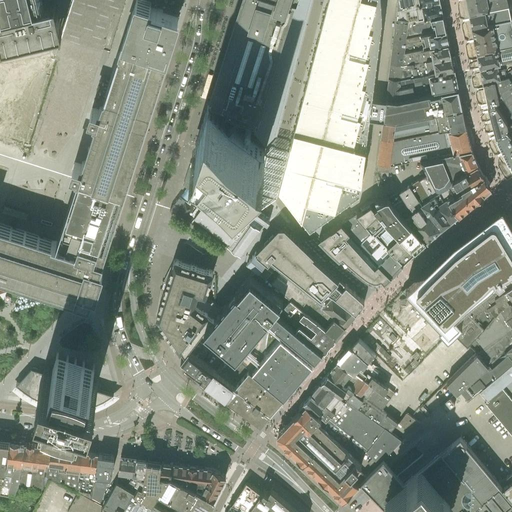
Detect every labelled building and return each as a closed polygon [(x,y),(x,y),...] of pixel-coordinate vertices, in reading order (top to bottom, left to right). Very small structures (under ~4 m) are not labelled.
[(0,0),(0,34),(2,44),(62,30),(55,1),(42,4),(40,0),(0,0)] [(70,0),(14,169),(68,186),(127,0),(70,0)] [(93,134),(92,134),(92,135),(93,135),(89,147),(88,147),(88,149),(85,161),(84,161),(83,162),(82,162),(81,165),(74,163),(72,169),(79,172),(78,175),(79,175),(79,176),(80,177),(81,177),(92,180),(92,182),(116,190),(116,188),(123,190),(123,189),(126,176),(127,177),(128,175),(127,175),(131,163),(132,163),(132,161),(131,161),(135,149),(136,149),(137,148),(136,147),(139,135),(140,135),(141,134),(140,134),(144,121),(145,122),(145,120),(148,108),(149,108),(150,106),(149,106),(153,94),(154,94),(154,93),(153,92),(157,80),(158,81),(158,79),(162,67),(163,65),(162,65),(167,51),(178,15),(150,6),(151,3),(141,0),(135,0),(123,40),(120,52),(119,51),(119,52),(118,52),(105,93),(106,93),(102,106),(101,106),(101,107),(99,107),(98,110),(92,108),(89,115),(96,117),(95,121),(97,122),(93,134)] [(197,140),(195,144),(222,165),(236,179),(268,150),(231,126),(237,120),(250,124),(253,115),(256,116),(255,118),(257,118),(257,117),(258,117),(254,130),(270,148),(271,143),(297,46),(308,4),(304,0),(241,0),(211,97),(213,98),(213,97),(224,101),(225,99),(228,100),(226,106),(214,102),(212,107),(208,103),(197,140)] [(333,209),(360,189),(369,117),(372,96),(381,18),(380,0),(327,0),(286,158),(285,164),(284,169),(284,174),(285,180),(286,185),(287,190),(289,196),(291,200),(294,205),(310,225),(333,209)] [(408,20),(443,13),(439,0),(438,0),(397,8),(396,18),(408,20)] [(507,0),(466,0),(469,13),(508,5),(507,0)] [(508,5),(469,13),(471,26),(511,18),(508,5)] [(406,36),(446,29),(443,13),(408,20),(396,18),(394,35),(406,36)] [(511,24),(511,18),(471,26),(474,39),(511,31),(511,24)] [(404,51),(448,43),(446,29),(406,36),(394,35),(392,50),(404,51)] [(511,31),(474,39),(477,52),(511,44),(511,31)] [(402,65),(451,55),(448,43),(404,51),(392,50),(390,64),(402,65)] [(511,44),(477,52),(480,67),(511,59),(511,44)] [(401,79),(454,68),(451,55),(402,65),(390,64),(388,77),(401,79)] [(511,59),(480,67),(482,80),(508,75),(510,76),(511,74),(511,59)] [(398,100),(458,88),(454,68),(401,79),(388,77),(386,98),(398,100)] [(482,80),(487,102),(494,101),(501,97),(503,96),(498,87),(511,77),(510,76),(508,75),(482,80)] [(503,96),(501,97),(511,112),(511,79),(511,77),(498,87),(503,96)] [(381,119),(383,119),(397,121),(462,107),(458,88),(398,100),(386,98),(372,96),(369,117),(381,119)] [(505,128),(508,131),(510,133),(509,135),(510,136),(510,137),(511,139),(511,138),(511,112),(501,97),(494,101),(507,121),(508,125),(505,128)] [(494,101),(487,102),(496,135),(496,136),(508,131),(505,128),(508,125),(507,121),(494,101)] [(392,140),(465,125),(462,107),(397,121),(383,119),(381,139),(392,140)] [(391,165),(417,159),(420,159),(435,155),(472,148),(466,126),(465,126),(465,125),(392,140),(381,139),(378,164),(390,165),(391,165)] [(508,131),(496,136),(511,167),(511,166),(511,145),(509,141),(511,139),(510,137),(510,136),(509,135),(510,133),(508,131)] [(420,159),(428,173),(436,188),(440,188),(448,184),(453,177),(478,163),(472,149),(472,148),(435,155),(420,159)] [(453,177),(448,184),(454,193),(484,175),(478,164),(478,163),(453,177)] [(169,210),(192,222),(203,228),(240,256),(241,255),(244,249),(245,249),(245,248),(249,242),(250,243),(250,242),(250,241),(254,236),(255,236),(255,235),(259,229),(260,229),(259,229),(264,222),(267,223),(269,220),(262,214),(202,171),(202,173),(199,171),(200,170),(197,168),(197,169),(189,164),(183,185),(186,187),(180,196),(170,210),(169,210)] [(377,171),(389,172),(391,172),(391,166),(391,165),(390,165),(378,164),(377,171)] [(428,173),(409,185),(421,204),(434,196),(438,193),(443,201),(447,199),(458,215),(489,189),(489,185),(484,175),(454,193),(448,184),(440,188),(436,188),(428,173)] [(412,212),(433,236),(441,229),(428,213),(422,205),(421,204),(409,185),(399,191),(412,212)] [(389,197),(388,197),(405,218),(409,214),(412,212),(399,191),(389,197)] [(438,207),(450,222),(458,215),(447,199),(443,201),(438,193),(434,196),(439,204),(437,205),(438,207)] [(428,213),(441,229),(450,222),(438,207),(437,205),(439,204),(434,196),(421,204),(422,205),(428,213)] [(377,203),(374,205),(377,209),(414,252),(415,252),(426,242),(405,218),(404,217),(388,197),(375,198),(377,203)] [(374,205),(370,201),(361,206),(362,208),(357,212),(385,245),(403,262),(414,252),(377,209),(374,205)] [(453,241),(402,290),(421,311),(425,308),(440,324),(439,325),(448,335),(452,331),(452,332),(461,321),(455,313),(497,277),(499,279),(504,275),(503,273),(506,271),(505,269),(511,265),(511,222),(507,213),(502,204),(493,210),(494,210),(453,240),(453,241)] [(2,211),(22,218),(23,216),(24,211),(4,205),(2,211)] [(385,245),(357,212),(341,222),(354,235),(368,250),(391,274),(403,263),(402,263),(403,262),(385,245)] [(409,214),(405,218),(426,242),(433,236),(412,212),(409,214)] [(88,230),(93,232),(95,225),(86,222),(83,229),(88,230)] [(368,250),(354,235),(341,222),(319,237),(325,244),(334,252),(342,260),(352,268),(360,275),(364,278),(367,279),(369,281),(371,281),(373,282),(376,282),(378,282),(381,281),(383,280),(384,281),(391,274),(368,250)] [(76,248),(71,247),(65,245),(56,242),(52,241),(41,237),(0,223),(0,270),(52,287),(89,299),(92,290),(95,291),(103,267),(99,266),(102,257),(101,256),(101,255),(100,256),(95,254),(97,249),(100,241),(97,240),(80,235),(76,248)] [(270,283),(286,296),(290,291),(288,290),(293,283),(321,307),(332,295),(355,313),(363,303),(364,302),(364,301),(364,300),(363,300),(313,255),(284,227),(279,227),(257,249),(258,250),(256,252),(256,251),(246,263),(264,278),(274,267),(280,272),(270,283)] [(211,278),(213,272),(212,272),(212,271),(206,269),(206,270),(196,267),(196,266),(191,264),(190,265),(180,262),(181,261),(175,259),(175,260),(174,260),(172,266),(173,266),(170,276),(169,276),(167,281),(168,282),(165,291),(163,291),(162,297),(163,297),(160,307),(159,306),(156,315),(160,322),(161,321),(167,330),(166,331),(169,335),(171,335),(176,343),(175,344),(179,349),(182,352),(184,356),(185,355),(184,354),(184,353),(185,354),(188,350),(192,345),(191,344),(192,344),(193,344),(196,340),(195,340),(196,339),(204,330),(214,318),(211,315),(207,312),(215,302),(213,301),(203,297),(205,293),(206,294),(208,288),(206,288),(210,278),(211,278)] [(511,265),(505,269),(506,271),(503,273),(504,275),(499,279),(497,277),(455,313),(461,321),(472,313),(475,317),(498,300),(496,296),(511,285),(511,265)] [(233,355),(283,397),(322,352),(296,329),(276,313),(285,303),(251,274),(214,318),(204,330),(233,355)] [(286,296),(304,311),(313,318),(334,337),(345,325),(321,307),(293,283),(288,290),(290,291),(286,296)] [(511,300),(511,285),(496,296),(498,300),(475,317),(472,313),(461,321),(452,332),(469,348),(471,346),(484,328),(490,321),(500,309),(500,308),(501,308),(511,300)] [(0,399),(31,404),(39,378),(47,381),(44,393),(82,405),(86,393),(93,395),(96,387),(98,379),(91,377),(94,366),(95,365),(93,364),(85,361),(83,361),(77,359),(75,358),(69,356),(67,356),(58,353),(57,352),(56,354),(53,364),(45,362),(44,362),(62,307),(0,286),(0,399)] [(321,307),(345,325),(355,313),(332,295),(321,307)] [(471,346),(476,352),(507,330),(511,326),(511,300),(501,308),(500,308),(500,309),(490,321),(484,328),(471,346)] [(299,325),(296,329),(322,352),(334,337),(313,318),(304,311),(300,316),(306,321),(317,328),(311,335),(299,325)] [(429,322),(411,340),(415,344),(424,335),(431,342),(422,351),(426,355),(444,337),(429,322)] [(450,377),(446,381),(456,392),(459,389),(473,377),(487,364),(511,343),(511,326),(507,330),(476,352),(450,377)] [(358,338),(351,346),(361,355),(360,356),(368,361),(374,354),(358,338)] [(209,366),(217,355),(196,339),(195,340),(196,340),(193,344),(192,344),(191,344),(192,345),(188,350),(197,357),(209,366)] [(473,377),(459,389),(468,399),(480,389),(480,388),(507,366),(511,361),(511,343),(487,364),(473,377)] [(351,346),(345,352),(360,365),(363,367),(365,365),(376,374),(379,370),(368,361),(360,356),(361,355),(351,346)] [(209,366),(197,357),(188,350),(185,354),(184,353),(184,354),(185,355),(184,356),(180,361),(183,363),(182,365),(185,366),(184,367),(204,382),(213,369),(209,366)] [(365,369),(363,367),(360,365),(345,352),(337,361),(353,373),(354,372),(369,382),(386,396),(390,397),(394,392),(369,372),(370,371),(366,368),(365,369)] [(233,355),(218,372),(237,387),(247,395),(270,412),(283,397),(233,355)] [(328,372),(327,373),(340,384),(345,387),(348,384),(350,386),(350,387),(359,394),(381,409),(382,408),(383,407),(390,397),(386,396),(369,382),(354,372),(353,373),(337,361),(337,362),(328,372)] [(511,361),(507,366),(480,388),(480,389),(487,397),(511,376),(511,361)] [(218,372),(213,369),(204,382),(228,400),(237,387),(218,372)] [(327,373),(320,381),(334,391),(334,390),(342,397),(342,398),(358,410),(362,412),(389,432),(390,431),(392,429),(398,422),(385,412),(381,409),(359,394),(350,387),(350,386),(348,384),(345,387),(340,384),(327,373)] [(511,432),(511,376),(487,397),(485,399),(511,432)] [(320,381),(310,393),(323,404),(324,402),(388,454),(401,441),(401,440),(390,431),(389,432),(362,412),(358,410),(342,398),(342,397),(334,390),(334,391),(320,381)] [(228,400),(238,407),(247,395),(237,387),(228,400)] [(310,393),(303,401),(320,416),(366,451),(378,463),(383,458),(384,458),(388,454),(324,402),(323,404),(310,393)] [(247,395),(238,407),(260,424),(270,412),(247,395)] [(449,398),(441,405),(446,411),(455,404),(449,398)] [(286,424),(278,433),(278,439),(284,444),(284,445),(288,449),(289,450),(295,456),(302,462),(303,462),(306,465),(309,468),(310,469),(313,471),(320,478),(322,481),(323,481),(326,484),(333,490),(336,493),(336,494),(339,496),(343,500),(346,496),(350,492),(359,483),(366,476),(358,469),(361,466),(315,422),(320,416),(303,401),(298,407),(300,409),(297,412),(293,416),(294,416),(292,418),(286,424)] [(398,422),(400,424),(410,431),(420,422),(406,412),(400,419),(398,422)] [(366,476),(359,483),(365,487),(372,494),(377,499),(381,505),(387,511),(502,511),(511,504),(511,497),(499,482),(495,477),(461,435),(460,435),(410,476),(410,477),(406,480),(408,483),(405,485),(400,480),(390,466),(383,458),(366,476)] [(0,489),(1,486),(3,481),(10,442),(8,441),(0,440),(0,489)] [(11,442),(10,442),(3,481),(1,486),(0,489),(0,494),(9,496),(9,493),(14,494),(18,485),(18,484),(21,470),(25,444),(24,443),(24,444),(11,442)] [(417,446),(424,455),(428,451),(421,443),(417,446)] [(18,484),(18,485),(42,488),(43,486),(46,467),(47,459),(49,460),(51,447),(48,447),(25,444),(21,470),(18,484)] [(51,447),(47,476),(51,478),(60,483),(61,473),(65,474),(66,466),(64,466),(65,457),(70,458),(72,450),(51,447)] [(61,473),(61,478),(64,479),(65,479),(64,483),(77,489),(82,451),(72,450),(70,458),(65,457),(64,466),(66,466),(65,474),(61,473)] [(83,451),(82,451),(77,489),(79,490),(92,498),(96,469),(98,453),(97,453),(83,452),(83,451)] [(96,469),(92,497),(100,502),(100,501),(106,487),(110,477),(112,472),(113,465),(114,456),(98,453),(96,469)] [(117,480),(117,481),(126,486),(131,479),(132,475),(134,475),(136,458),(121,457),(121,456),(120,456),(117,480)] [(146,460),(136,458),(134,475),(132,475),(131,479),(126,486),(134,491),(139,483),(142,485),(144,478),(146,460)] [(367,462),(373,468),(378,463),(372,458),(367,462)] [(152,502),(159,491),(158,491),(159,473),(161,462),(161,461),(157,460),(157,462),(146,460),(144,478),(142,485),(139,483),(134,491),(152,502)] [(170,464),(161,462),(159,473),(171,474),(186,483),(187,481),(189,466),(188,466),(181,465),(179,464),(179,465),(172,464),(170,463),(170,464)] [(189,466),(187,481),(186,483),(202,492),(205,468),(204,468),(197,467),(196,467),(189,466)] [(202,492),(213,498),(214,498),(213,498),(214,497),(216,493),(218,488),(219,488),(219,487),(219,486),(221,482),(222,482),(225,475),(224,475),(219,473),(220,472),(214,470),(214,469),(213,469),(206,468),(205,468),(202,492)] [(173,500),(194,511),(205,511),(213,499),(213,498),(202,492),(186,483),(171,474),(159,473),(158,491),(159,491),(164,494),(173,500)] [(511,477),(509,474),(499,482),(511,497),(511,477)] [(134,491),(126,486),(117,481),(102,506),(113,511),(168,511),(152,502),(134,491)] [(295,511),(296,511),(295,510),(270,488),(268,492),(263,489),(261,492),(246,481),(231,503),(231,504),(248,511),(295,511)] [(113,511),(102,506),(79,492),(69,511),(70,511),(113,511)] [(194,511),(173,500),(169,508),(175,511),(194,511)]
